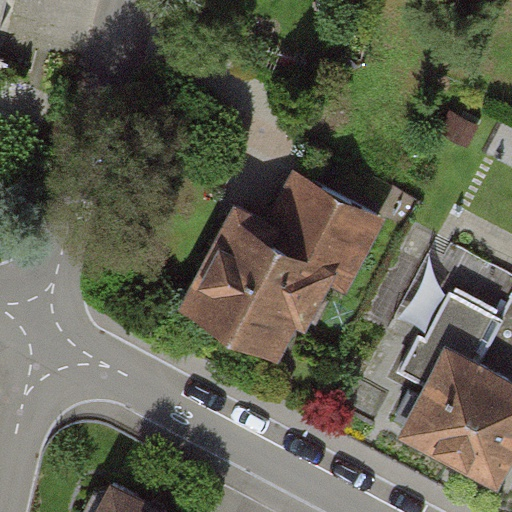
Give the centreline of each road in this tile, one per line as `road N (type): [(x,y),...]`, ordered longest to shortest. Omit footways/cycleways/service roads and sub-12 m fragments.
road 1 (residential): [(383,511),(44,332)]
road 2 (residential): [(44,332),(133,0)]
road 3 (residential): [(1,511),(44,332)]
